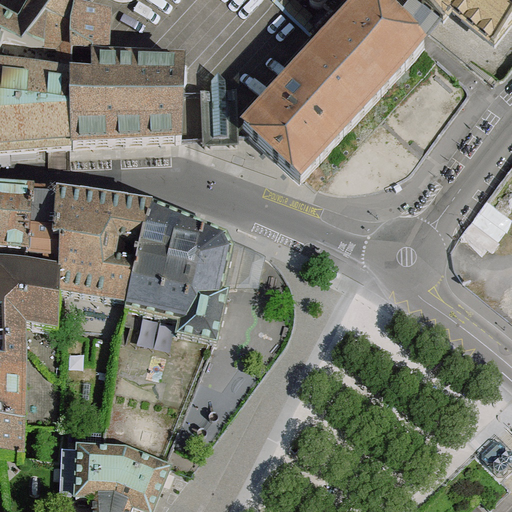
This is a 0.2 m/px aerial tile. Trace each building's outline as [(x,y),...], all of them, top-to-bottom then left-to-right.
[(82,15),(96,0),(0,0),(0,52),(2,46),(44,57),(48,27),(73,31),(76,14),(82,15)] [(258,117),(245,132),(251,138),(301,186),(425,52),(369,0),(364,0),(322,47),(258,117)] [(305,0),(318,12),(329,0),(305,0)] [(497,48),(511,28),(511,0),(415,0),(445,24),(453,15),(497,48)] [(73,31),(73,84),(74,152),(126,149),(177,146),(182,145),(185,69),(106,64),(109,19),(82,15),(76,14),(73,31)] [(48,27),(44,57),(58,59),(65,84),(73,84),(73,31),(48,27)] [(2,46),(0,52),(0,79),(65,84),(58,59),(44,57),(2,46)] [(212,98),(203,99),(205,145),(223,144),(238,143),(238,133),(236,97),(227,98),(227,86),(219,78),(211,86),(212,98)] [(0,157),(74,152),(73,84),(65,84),(0,79),(0,157)] [(21,197),(0,195),(0,257),(8,259),(28,261),(34,198),(21,197)] [(53,199),(34,198),(28,261),(46,264),(47,277),(62,278),(63,246),(55,246),(60,199),(53,199)] [(68,201),(60,199),(55,246),(63,246),(62,278),(61,296),(112,306),(129,309),(139,270),(115,266),(119,247),(143,250),(153,214),(142,212),(68,201)] [(226,242),(153,214),(143,250),(139,270),(129,309),(127,317),(180,328),(178,341),(213,349),(218,350),(230,293),(225,292),(227,282),(234,256),(229,248),(226,242)] [(246,253),(229,248),(234,256),(227,282),(225,292),(230,293),(256,292),(263,262),(246,256),(246,253)] [(0,271),(8,272),(8,259),(0,257),(0,271)] [(0,429),(24,432),(25,334),(58,338),(61,296),(62,278),(47,277),(8,272),(0,271),(0,429)] [(0,463),(24,464),(24,432),(0,429),(0,463)] [(507,449),(501,443),(495,444),(488,450),(483,456),(482,462),(488,467),(495,467),(494,474),(499,478),(505,478),(507,476),(509,474),(508,469),(511,470),(511,456),(507,456),(507,449)] [(172,473),(164,469),(129,454),(103,452),(80,452),(77,503),(94,503),(114,503),(133,511),(156,511),(164,493),(172,473)] [(24,464),(0,463),(0,465),(5,511),(47,511),(44,491),(60,487),(58,468),(24,464)] [(133,511),(114,503),(94,503),(93,511),(133,511)]
